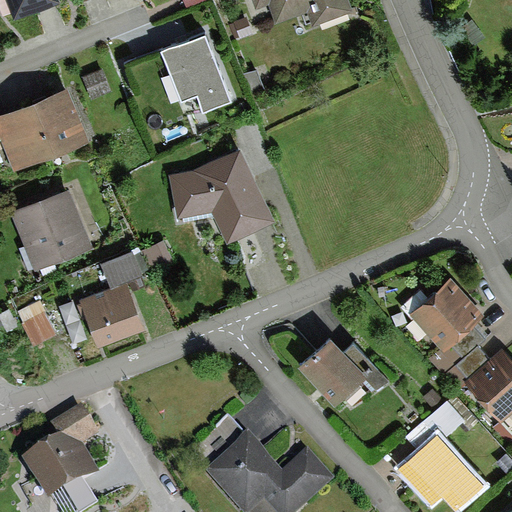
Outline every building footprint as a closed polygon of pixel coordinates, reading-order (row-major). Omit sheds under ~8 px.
[(8,0),(13,13),(53,0),(8,0)] [(255,0),(257,6),(272,1),(278,18),(312,6),(316,19),(349,7),(346,0),(255,0)] [(247,30),(244,20),(233,24),(237,33),(247,30)] [(231,98),(204,33),(119,67),(153,153),(196,135),(188,116),(231,98)] [(86,78),(92,95),(107,89),(100,72),(86,78)] [(0,123),(0,126),(13,163),(83,138),(69,98),(0,123)] [(273,218),(240,153),(199,173),(175,175),(180,214),(217,210),(231,239),(273,218)] [(36,264),(90,242),(69,192),(16,214),(36,264)] [(85,304),(100,345),(142,329),(123,281),(141,275),(133,255),(108,264),(118,291),(85,304)] [(416,315),(444,346),(479,314),(451,283),(416,315)] [(465,356),(484,340),(476,330),(456,346),(465,356)] [(329,337),(302,362),(338,401),(365,377),(329,337)] [(477,346),(457,364),(467,375),(487,358),(477,346)] [(468,379),(500,416),(511,405),(511,364),(500,351),(468,379)] [(427,407),(439,398),(432,390),(421,398),(427,407)] [(465,418),(448,400),(410,435),(423,449),(401,470),(439,511),(450,511),(482,483),(442,440),(465,418)] [(68,441),(27,463),(50,503),(83,485),(93,502),(131,481),(124,468),(98,483),(78,447),(97,436),(83,410),(58,424),(68,441)] [(217,468),(211,473),(244,511),(297,511),(331,483),(309,458),(282,481),(247,441),(245,443),(227,422),(198,446),(217,468)] [(497,462),(507,473),(511,468),(511,461),(505,454),(497,462)]
